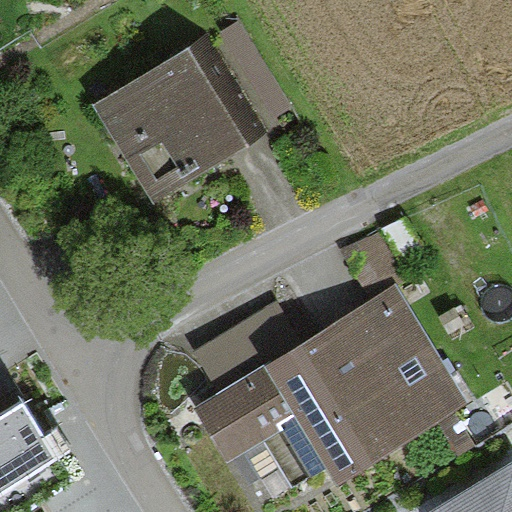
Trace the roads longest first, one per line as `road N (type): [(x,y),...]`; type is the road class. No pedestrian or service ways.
road 1 (residential): [(511,128),(78,354)]
road 2 (residential): [(78,354),(170,511)]
road 3 (residential): [(0,232),(78,354)]
